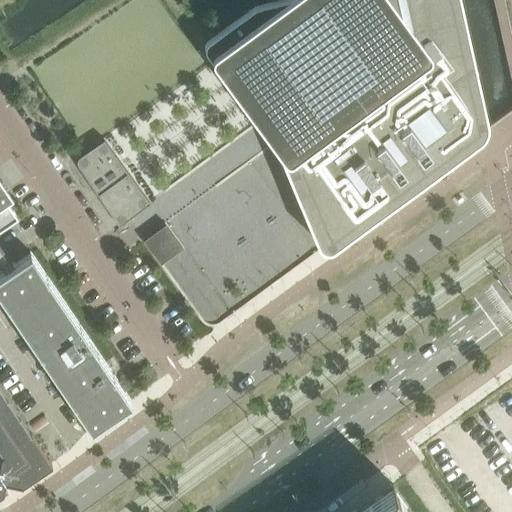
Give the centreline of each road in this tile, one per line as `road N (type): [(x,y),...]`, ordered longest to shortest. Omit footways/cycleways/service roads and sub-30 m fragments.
road 1 (secondary): [(511,185),(65,511)]
road 2 (secondary): [(215,511),(511,296)]
road 3 (residential): [(171,361),(0,108)]
